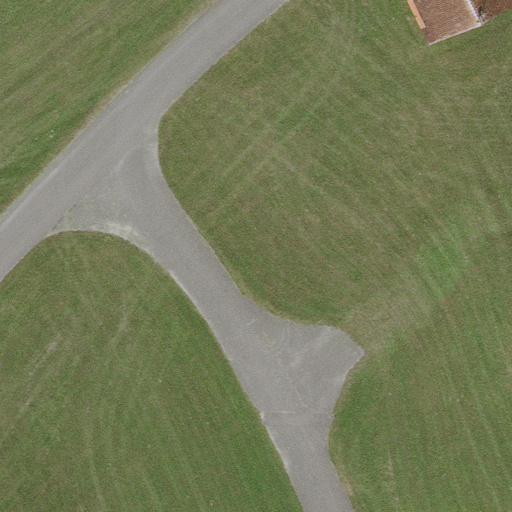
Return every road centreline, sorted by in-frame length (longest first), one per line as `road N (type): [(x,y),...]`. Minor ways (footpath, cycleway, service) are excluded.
road 1 (track): [(96,154),(249,336),(326,511)]
road 2 (track): [(264,0),(216,36),(0,254)]
